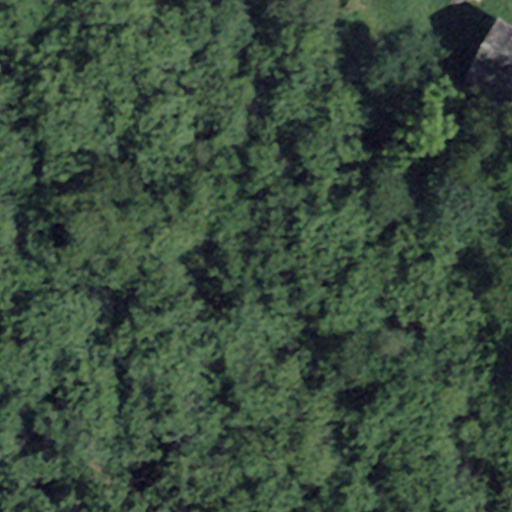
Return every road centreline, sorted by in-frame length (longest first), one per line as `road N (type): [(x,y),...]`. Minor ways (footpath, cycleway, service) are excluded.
road 1 (track): [(170,60),(387,197),(511,256)]
road 2 (track): [(170,60),(59,0)]
